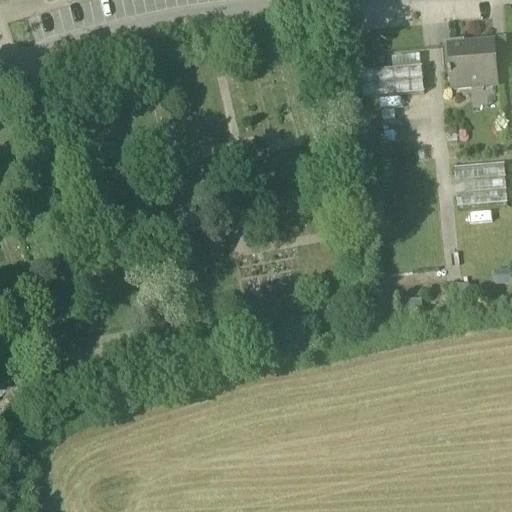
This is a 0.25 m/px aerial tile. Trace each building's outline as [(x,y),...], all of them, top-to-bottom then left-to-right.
[(494,45),(496,66),(508,65),(506,40),(492,41),(492,45),(494,45)] [(450,71),(452,92),(498,88),(496,66),(494,45),(492,45),(479,46),(479,48),(470,48),(470,46),(464,47),(463,44),(444,46),(444,48),(443,48),(444,66),(450,66),(456,65),(456,71),(450,71)] [(391,59),(393,72),(422,69),(421,56),(391,59)] [(361,75),(363,101),(424,96),(422,69),(393,72),(361,75)] [(455,172),(458,211),(507,207),(504,168),(455,172)] [(511,271),(494,272),(494,288),(511,287),(511,271)] [(452,291),(454,316),(471,314),(469,290),(452,291)] [(399,305),(400,323),(422,321),(420,303),(399,305)]
